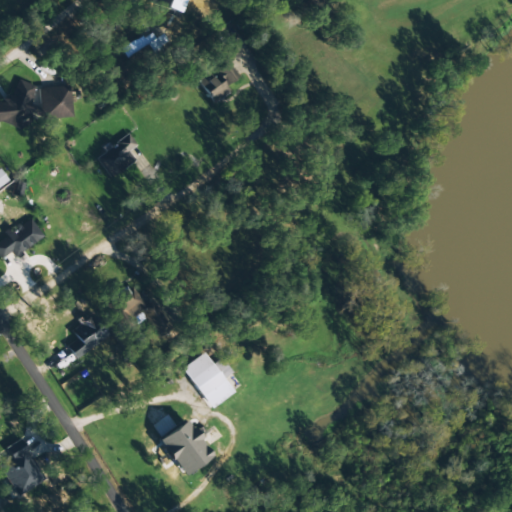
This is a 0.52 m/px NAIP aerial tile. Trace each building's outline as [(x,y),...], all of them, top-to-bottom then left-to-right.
[(160,33),(152,38),(150,34),(129,45),(132,50),(144,43),(149,52),(166,43),(160,33)] [(224,86),(237,77),(228,63),(206,77),(204,74),(196,79),(211,103),(228,92),(224,86)] [(69,85),(40,87),(41,104),(33,101),(32,85),(16,79),(11,95),(3,95),(0,102),(0,122),(14,126),(27,126),(31,114),(43,118),(71,116),(69,85)] [(130,157),(138,151),(127,134),(94,157),(108,178),(133,161),(130,157)] [(0,258),(11,251),(14,256),(42,237),(29,217),(4,233),(6,236),(0,239),(0,258)] [(143,317),(156,334),(167,325),(149,300),(143,304),(133,291),(113,305),(129,328),(143,317)] [(72,358),(108,336),(101,324),(87,332),(81,323),(71,328),(77,338),(65,346),(72,358)] [(180,368),(208,408),(231,393),(221,378),(230,372),(221,359),(211,366),(202,353),(180,368)] [(209,457),(184,419),(155,439),(180,476),(209,457)] [(4,447),(9,457),(0,461),(0,469),(15,497),(43,482),(20,438),(4,447)]
